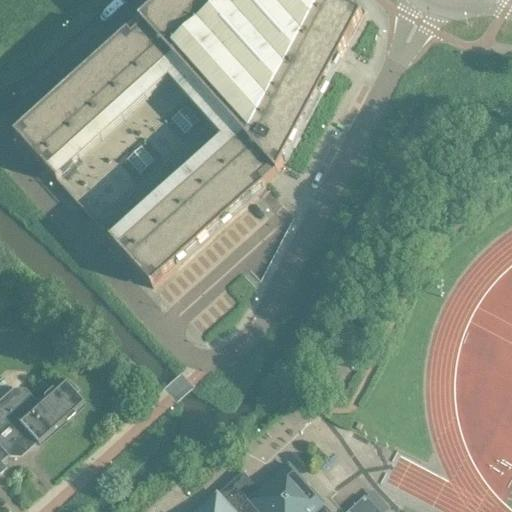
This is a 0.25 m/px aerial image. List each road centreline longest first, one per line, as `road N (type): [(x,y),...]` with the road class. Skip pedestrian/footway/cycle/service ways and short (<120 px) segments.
road 1 (residential): [(154,0),(8,129),(6,156),(200,364),(225,362),(255,338),(427,6)]
road 2 (unknown): [(179,511),(218,480),(257,467),(282,440)]
